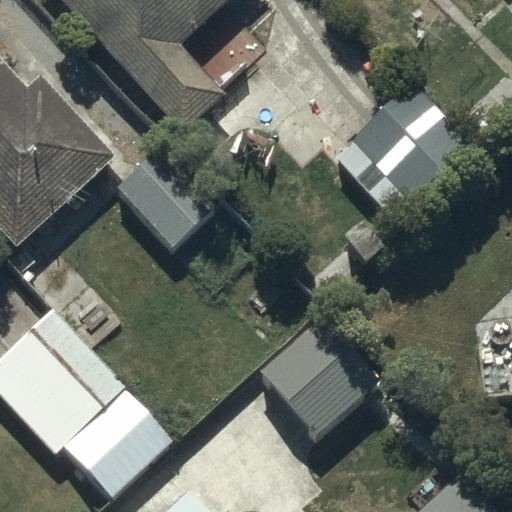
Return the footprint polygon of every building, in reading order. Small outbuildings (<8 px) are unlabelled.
[(178,52),(236,0),(52,0),(178,139),(221,100),(178,52)] [(0,67),(0,239),(14,255),(113,165),(38,82),(24,95),(0,67)] [(407,88),(331,159),(391,223),(439,179),(450,191),(478,165),(407,88)] [(299,136),(276,156),(342,233),(365,214),(299,136)] [(155,154),(113,193),(172,254),(213,214),(155,154)] [(52,319),(0,366),(0,406),(49,460),(60,450),(110,504),(171,449),(52,319)] [(380,384),(317,319),(256,378),(319,443),(380,384)] [(500,511),(467,475),(425,511),(500,511)] [(196,511),(184,499),(169,511),(220,511),(215,506),(208,511),(196,511)]
